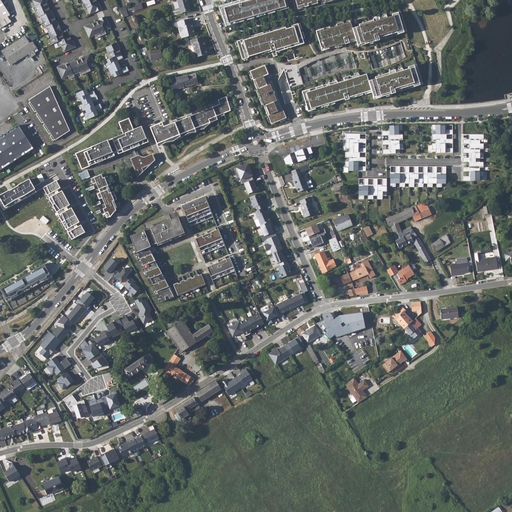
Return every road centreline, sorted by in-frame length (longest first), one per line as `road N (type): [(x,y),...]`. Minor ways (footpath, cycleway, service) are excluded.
road 1 (residential): [(0,454),(92,444),(127,429),(322,308)]
road 2 (residential): [(322,308),(511,282)]
road 3 (unclassified): [(322,308),(255,142)]
road 4 (residential): [(84,267),(116,293),(117,306),(98,317),(71,354),(93,385),(108,381)]
road 5 (residential): [(154,195),(164,208),(208,189),(243,273)]
road 6 (unclassified): [(255,142),(207,1)]
road 7 (residential): [(374,160),(457,159),(457,113)]
road 8 (residential): [(373,115),(255,142)]
